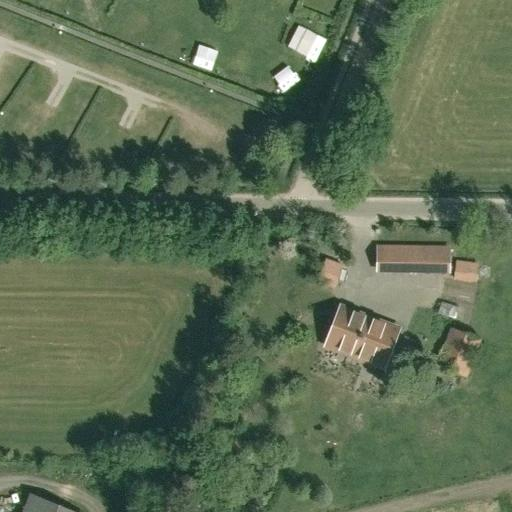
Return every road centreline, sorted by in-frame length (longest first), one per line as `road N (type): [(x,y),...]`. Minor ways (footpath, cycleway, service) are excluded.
road 1 (unclassified): [(511,210),(0,200)]
road 2 (track): [(387,0),(306,206)]
